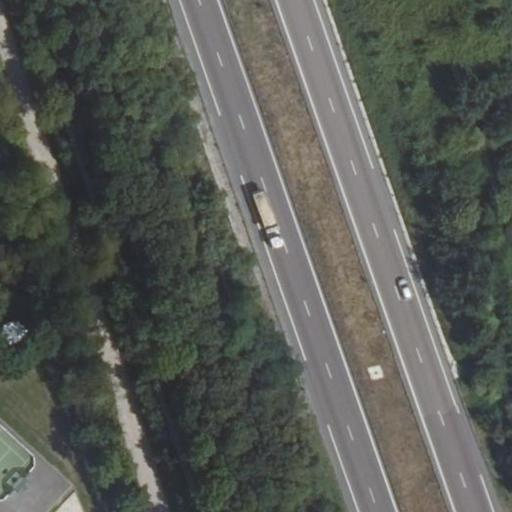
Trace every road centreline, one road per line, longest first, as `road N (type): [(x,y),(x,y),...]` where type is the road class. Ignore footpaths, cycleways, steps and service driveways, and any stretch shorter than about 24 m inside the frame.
road 1 (motorway): [(474,511),(294,0)]
road 2 (motorway): [(202,0),(381,511)]
road 3 (unclassified): [(157,511),(0,53)]
